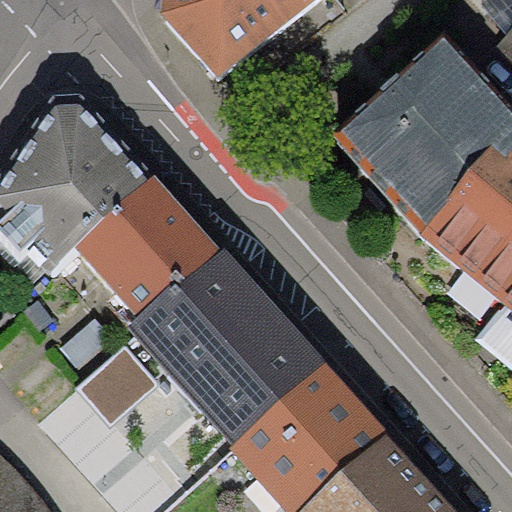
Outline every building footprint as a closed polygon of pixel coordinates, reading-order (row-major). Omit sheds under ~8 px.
[(170,0),(167,24),(220,81),(321,0),(170,0)] [(511,124),(445,51),(340,146),(423,240),(510,309),(484,341),(511,365),(511,124)] [(81,112),(56,113),(0,196),(0,219),(8,228),(0,235),(0,243),(20,266),(33,255),(56,279),(83,256),(152,192),(81,112)] [(220,266),(152,192),(83,256),(147,330),(220,266)] [(317,378),(220,266),(147,330),(139,337),(172,373),(169,376),(202,414),(205,412),(239,448),(317,378)] [(321,511),(386,452),(317,378),(239,448),(236,451),(289,511),(321,511)] [(170,511),(198,485),(158,441),(114,481),(142,511),(170,511)] [(439,511),(386,452),(321,511),(439,511)] [(0,511),(36,511),(21,495),(11,483),(0,473),(0,511)]
